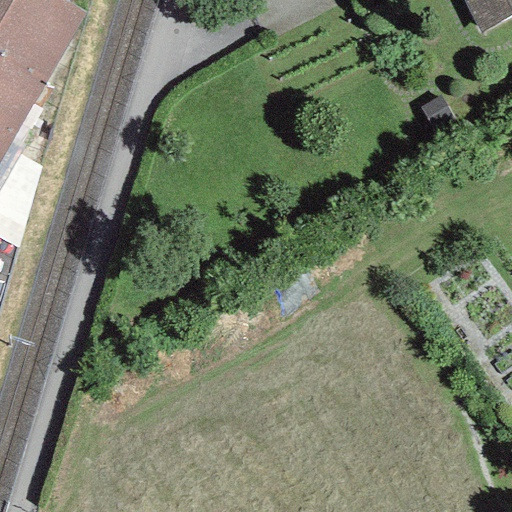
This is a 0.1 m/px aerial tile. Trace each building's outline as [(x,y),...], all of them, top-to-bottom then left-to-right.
[(0,0),(0,161),(33,105),(88,12),(68,1),(68,0),(0,0)] [(511,0),(462,0),(480,33),(511,16),(511,0)] [(455,121),(440,96),(418,110),(433,134),(455,121)] [(42,111),(33,105),(0,161),(0,184),(16,157),(42,111)] [(40,168),(16,157),(0,184),(0,238),(18,248),(40,168)]
